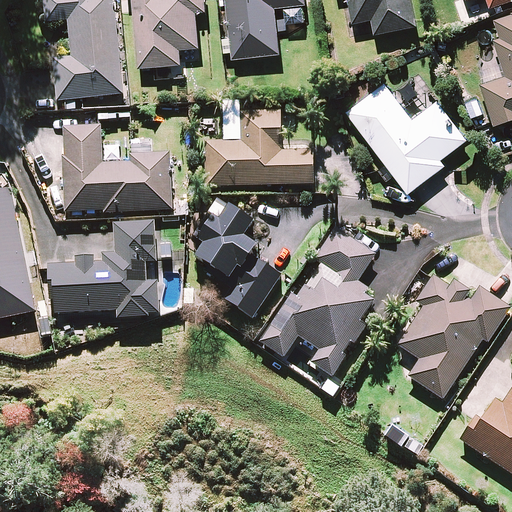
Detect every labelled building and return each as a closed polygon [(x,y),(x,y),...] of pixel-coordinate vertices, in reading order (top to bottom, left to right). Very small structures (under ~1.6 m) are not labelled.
[(44,0),(47,23),(68,21),(72,59),(52,61),(56,102),(122,96),(112,0),(44,0)] [(133,0),(140,67),(155,66),(156,80),(170,78),(169,66),(182,64),(181,50),(200,48),(197,13),(207,12),(205,0),(133,0)] [(226,0),(233,59),(281,54),(276,8),(305,5),(304,0),(226,0)] [(349,0),(354,23),(373,19),(376,34),(417,26),(412,0),(349,0)] [(503,38),(494,41),(507,76),(481,86),(496,126),(511,119),(511,16),(497,23),(503,38)] [(413,121),(386,85),(348,113),(409,193),(441,169),(437,163),(466,141),(437,103),(413,121)] [(280,153),(280,113),(229,113),(229,143),(206,143),(207,187),(312,186),(312,153),(280,153)] [(101,164),(101,128),(64,128),(64,212),(171,212),(170,156),(128,156),(128,164),(101,164)] [(0,319),(35,313),(10,189),(0,191),(0,319)] [(218,201),(193,237),(203,244),(194,258),(235,285),(224,301),(252,319),(280,277),(249,256),(256,246),(242,237),(252,223),(218,201)] [(156,264),(156,259),(172,258),(171,243),(155,244),(154,222),(113,225),(115,256),(75,259),(75,264),(51,265),(54,315),(117,311),(117,319),(159,316),(156,281),(146,282),(145,265),(156,264)] [(374,257),(335,230),(314,260),(320,264),(296,298),(292,295),(260,343),(283,359),(298,337),(318,351),(310,363),(331,377),(366,327),(359,322),(373,302),(363,295),(366,289),(357,283),(374,257)] [(450,289),(432,277),(416,301),(423,307),(397,345),(419,360),(408,377),(442,400),(482,340),(487,343),(509,310),(476,288),(471,295),(454,283),(450,289)] [(327,377),(319,389),(334,400),(343,389),(327,377)] [(511,389),(503,403),(495,398),(464,443),(511,475),(511,389)]
